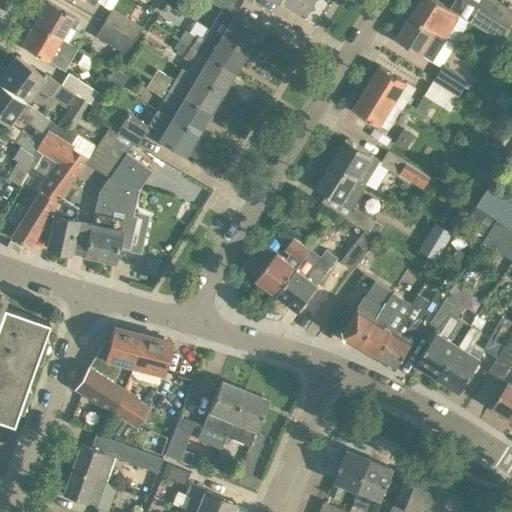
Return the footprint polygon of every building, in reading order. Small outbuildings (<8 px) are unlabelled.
[(258,30),(232,15),(240,3),(234,0),(206,0),(221,9),(209,30),(219,36),(245,52),(258,30)] [(436,0),(422,0),(412,16),(447,38),(461,15),(436,0)] [(465,0),(484,11),(510,27),(511,23),(511,10),(495,0),(465,0)] [(79,21),(71,17),(45,2),(32,23),(59,39),(66,26),(74,30),(79,21)] [(132,41),(141,26),(110,8),(101,23),(132,41)] [(501,41),(510,27),(484,11),(475,25),(501,41)] [(447,38),(412,16),(398,39),(422,55),(432,62),(447,38)] [(59,39),(32,23),(19,46),(46,61),(59,39)] [(123,54),(132,41),(101,23),(94,36),(123,54)] [(178,40),(233,73),(245,52),(219,36),(209,30),(203,39),(197,35),(196,37),(184,30),(178,40)] [(193,78),(220,94),(233,73),(178,40),(173,48),(184,55),(183,58),(191,62),(185,73),(193,78)] [(34,88),(65,108),(57,121),(70,130),(81,113),(83,114),(90,105),(78,98),(58,85),(42,75),(42,76),(13,56),(0,73),(0,81),(25,100),(34,88)] [(470,79),(455,70),(444,63),(434,79),(445,86),(460,96),(470,79)] [(367,88),(392,104),(402,109),(415,87),(406,81),(380,66),(367,88)] [(127,76),(116,69),(108,82),(119,89),(127,76)] [(149,79),(208,114),(220,94),(193,78),(188,87),(174,78),(172,81),(155,69),(149,79)] [(78,98),(90,105),(98,92),(66,72),(58,85),(78,98)] [(107,78),(100,74),(95,82),(102,87),(107,78)] [(208,114),(149,79),(144,86),(163,98),(162,99),(175,108),(169,118),(196,135),(208,114)] [(434,80),(425,95),(450,111),(459,97),(434,80)] [(13,115),(35,131),(31,137),(22,130),(13,143),(19,147),(29,155),(35,148),(42,136),(39,134),(47,122),(0,86),(0,121),(6,125),(13,115)] [(380,125),(392,104),(367,88),(354,109),(380,125)] [(184,154),(196,135),(169,118),(155,110),(145,126),(126,114),(115,134),(130,142),(138,148),(146,133),(184,154)] [(44,132),(42,136),(35,148),(57,162),(42,184),(44,185),(31,201),(9,237),(27,247),(57,196),(85,156),(69,146),(71,144),(47,128),(44,132)] [(106,177),(130,142),(115,134),(106,129),(82,163),(106,177)] [(403,129),(395,143),(405,150),(414,136),(403,129)] [(332,163),(366,184),(380,159),(373,155),(346,139),(332,163)] [(33,158),(29,155),(19,147),(12,159),(17,161),(7,179),(18,185),(33,158)] [(434,181),(388,152),(380,164),(398,175),(399,174),(423,188),(424,187),(428,190),(434,181)] [(317,186),(343,203),(349,191),(360,197),(367,185),(366,184),(332,163),(317,186)] [(486,182),(491,173),(483,167),(477,176),(486,182)] [(91,224),(75,221),(78,209),(59,197),(46,219),(51,223),(46,248),(68,252),(68,251),(84,254),(84,255),(112,261),(115,246),(125,249),(132,221),(129,220),(133,202),(98,193),(94,208),(91,224)] [(376,219),(355,206),(353,206),(352,207),(353,208),(346,219),(365,230),(368,232),(374,223),(376,219)] [(456,228),(467,212),(460,207),(449,224),(456,228)] [(476,232),(485,238),(497,221),(476,207),(470,216),(482,224),(476,232)] [(511,260),(511,227),(498,218),(483,241),(511,260)] [(436,260),(453,233),(436,223),(419,250),(436,260)] [(377,238),(368,232),(365,230),(341,262),(353,271),(377,238)] [(297,268),(310,250),(295,239),(287,250),(291,253),(286,259),(278,253),(258,280),(277,294),(296,269),(297,268)] [(306,276),(296,269),(277,294),(298,310),(338,258),(326,249),(316,263),(306,276)] [(160,260),(146,256),(143,272),(157,275),(160,260)] [(346,336),(361,345),(378,318),(393,293),(375,281),(360,307),(345,331),(346,336)] [(418,363),(439,376),(471,325),(459,317),(474,293),(457,282),(431,323),(440,329),(418,363)] [(439,288),(430,302),(424,312),(425,312),(433,318),(448,294),(439,288)] [(378,318),(361,345),(379,356),(395,330),(402,318),(411,304),(393,293),(378,318)] [(416,326),(425,312),(424,312),(411,304),(402,318),(395,330),(379,356),(397,368),(421,329),(416,326)] [(49,323),(3,307),(0,315),(0,419),(13,424),(49,323)] [(511,322),(502,317),(484,349),(487,351),(497,356),(511,328),(511,322)] [(480,360),(481,359),(470,351),(482,332),(471,325),(439,376),(462,391),(473,372),(477,372),(481,365),(480,360)] [(112,384),(118,371),(119,371),(121,363),(132,366),(141,334),(137,333),(138,330),(124,327),(123,330),(114,328),(108,346),(102,344),(75,388),(111,410),(122,390),(112,384)] [(162,374),(171,341),(141,334),(132,366),(129,378),(158,386),(161,374),(162,374)] [(511,347),(506,343),(489,372),(502,380),(511,363),(511,347)] [(220,380),(201,426),(226,436),(245,390),(220,380)] [(511,385),(508,383),(494,405),(511,417),(511,385)] [(111,410),(137,426),(149,407),(122,390),(111,410)] [(226,436),(249,446),(268,400),(245,390),(226,436)] [(164,455),(179,461),(194,422),(179,416),(164,455)] [(81,444),(71,470),(105,482),(114,457),(103,453),(104,452),(81,444)] [(161,459),(122,445),(117,458),(156,472),(161,459)] [(354,499),(355,500),(371,460),(347,450),(328,494),(339,499),(345,484),(358,490),(354,499)] [(371,460),(355,500),(367,505),(365,510),(369,511),(377,511),(394,470),(371,460)] [(216,461),(211,475),(236,485),(241,472),(216,461)] [(161,475),(184,485),(189,473),(166,463),(161,475)] [(96,506),(105,482),(71,470),(62,494),(96,506)] [(132,489),(146,493),(150,480),(137,476),(132,489)] [(418,479),(405,509),(404,511),(432,511),(442,489),(418,479)] [(184,509),(190,511),(230,511),(235,503),(189,484),(184,495),(189,497),(184,509)] [(459,511),(465,499),(442,489),(432,511),(459,511)] [(319,511),(349,511),(350,511),(324,501),(319,511)]
